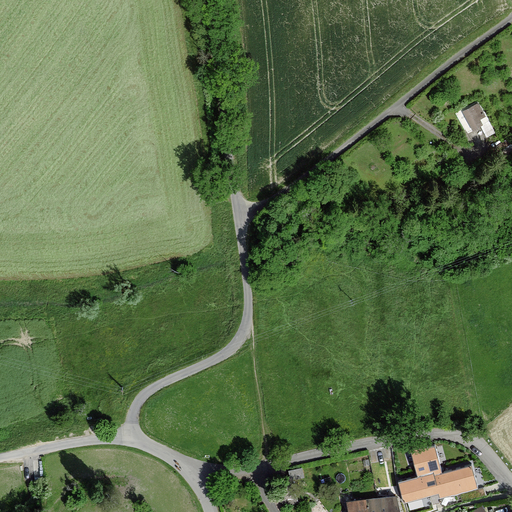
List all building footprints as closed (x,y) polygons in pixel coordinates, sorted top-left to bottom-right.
[(479,103),(464,111),(473,129),(483,124),(480,118),(485,115),(479,103)] [(511,153),(511,145),(508,139),(498,145),(506,158),(511,153)] [(418,478),(399,483),(402,495),(404,503),(429,496),(439,493),(440,498),(479,489),(472,466),(442,475),(435,445),(423,447),(411,450),(418,478)] [(303,467),(289,470),(291,478),(291,480),(293,479),(305,477),(303,467)] [(281,480),(284,496),(288,495),(287,493),(295,490),(293,479),(291,480),(291,478),(281,480)] [(284,496),(281,497),(284,507),(299,502),(296,492),(288,495),(284,496)] [(400,511),(395,496),(377,498),(348,502),(350,511),(400,511)]
